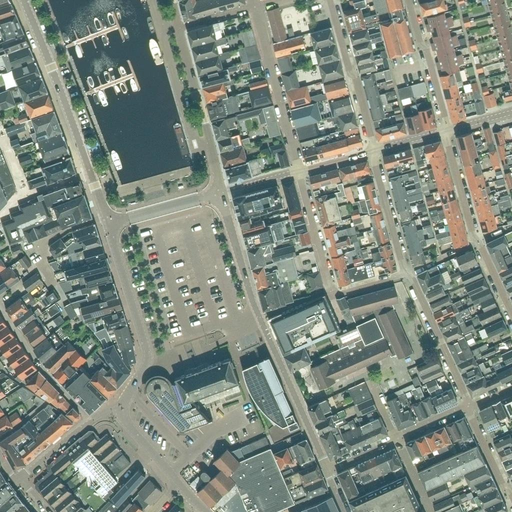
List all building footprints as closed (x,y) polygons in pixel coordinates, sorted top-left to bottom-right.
[(179,0),(182,10),(197,6),(195,0),(179,0)] [(210,14),(206,0),(199,0),(198,0),(202,16),(210,14)] [(206,0),(210,14),(219,11),(215,0),(206,0)] [(215,0),(219,11),(227,9),(225,0),(215,0)] [(225,0),(227,9),(236,6),(234,0),(225,0)] [(346,22),(363,18),(360,8),(366,7),(364,0),(354,0),(352,0),(352,1),(349,2),(351,7),(354,6),(355,9),(343,12),(346,22)] [(373,0),(377,14),(381,13),(389,11),(391,18),(391,21),(407,17),(406,15),(404,6),(402,0),(373,0)] [(435,0),(433,1),(432,1),(420,4),(423,16),(447,9),(446,8),(448,8),(446,3),(448,3),(447,0),(435,0)] [(491,14),(506,10),(503,0),(498,0),(488,3),(491,14)] [(11,3),(0,7),(0,18),(16,13),(11,3)] [(197,6),(182,10),(185,21),(200,17),(197,6)] [(269,16),(280,13),(279,7),(267,11),(269,16)] [(510,22),(506,10),(491,14),(494,26),(510,22)] [(0,18),(0,27),(1,29),(20,23),(16,13),(0,18)] [(426,28),(453,21),(451,16),(445,18),(444,13),(427,18),(429,23),(425,24),(426,28)] [(377,14),(372,15),(363,18),(346,22),(348,32),(365,27),(365,26),(373,24),(371,19),(378,17),(377,14)] [(415,49),(407,17),(391,21),(391,18),(380,21),(389,56),(415,49)] [(282,18),(270,21),(272,26),(283,24),(282,18)] [(433,37),(449,32),(448,27),(454,26),(453,21),(426,28),(427,32),(431,31),(433,37)] [(187,30),(191,46),(216,39),(214,31),(220,29),(218,22),(187,30)] [(511,30),(510,22),(494,26),(498,38),(511,33),(511,30)] [(0,29),(0,35),(3,35),(5,39),(13,35),(14,37),(24,33),(20,23),(1,29),(0,29)] [(273,32),(285,29),(283,24),(272,26),(273,32)] [(314,49),(335,43),(330,27),(310,33),(314,49)] [(245,47),(256,44),(252,29),(241,32),(245,47)] [(275,37),(286,34),(285,29),(273,32),(275,37)] [(349,34),(352,44),(376,38),(379,37),(378,32),(368,34),(367,29),(349,34)] [(432,47),(458,40),(456,36),(450,37),(449,32),(433,37),(434,43),(431,44),(432,47)] [(0,54),(3,54),(28,44),(24,33),(14,37),(3,41),(5,47),(0,48),(0,54)] [(501,49),(511,46),(511,33),(498,38),(501,49)] [(286,34),(275,37),(276,43),(287,39),(286,34)] [(287,39),(276,43),(273,43),(277,57),(305,49),(301,36),(287,39)] [(195,60),(218,54),(216,45),(227,43),(225,37),(216,39),(191,46),(195,60)] [(352,44),(354,54),(371,50),(372,50),(370,43),(377,42),(376,38),(352,44)] [(458,40),(432,47),(433,51),(436,50),(438,56),(454,51),(453,46),(459,45),(458,40)] [(319,64),(339,59),(335,43),(314,49),(319,64)] [(9,70),(35,60),(28,44),(3,54),(9,70)] [(256,44),(245,47),(249,61),(260,58),(256,44)] [(511,58),(511,46),(501,49),(504,61),(511,58)] [(307,58),(316,56),(314,50),(306,52),(307,58)] [(381,53),(372,55),(371,50),(354,54),(357,64),(386,57),(385,50),(380,51),(381,53)] [(199,74),(222,68),(220,60),(231,57),(229,51),(218,54),(195,60),(199,74)] [(454,51),(438,56),(439,62),(436,63),(437,66),(463,59),(461,54),(456,56),(454,51)] [(282,74),(293,71),(289,56),(278,59),(282,74)] [(376,70),(374,64),(383,61),(384,67),(389,66),(386,57),(357,64),(360,74),(376,70)] [(260,58),(249,61),(251,73),(263,70),(260,58)] [(339,59),(319,64),(323,82),(344,76),(339,59)] [(443,75),(460,70),(458,65),(464,64),(463,59),(437,66),(438,70),(441,69),(443,75)] [(20,82),(17,83),(18,85),(42,76),(35,60),(15,68),(20,82)] [(222,68),(199,74),(202,86),(223,80),(230,79),(228,72),(238,69),(236,65),(222,68)] [(443,88),(457,84),(463,82),(460,70),(443,75),(439,76),(443,88)] [(295,71),(293,71),(282,74),(286,90),(299,87),(295,71)] [(364,88),(376,85),(373,74),(361,77),(364,88)] [(24,101),(48,92),(42,76),(18,85),(24,101)] [(349,93),(344,76),(323,82),(328,99),(349,93)] [(233,83),(232,78),(230,79),(223,80),(202,86),(207,102),(227,96),(225,85),(233,83)] [(251,90),(267,86),(265,79),(249,84),(251,90)] [(391,81),(377,84),(379,90),(392,86),(391,81)] [(411,85),(414,96),(426,93),(424,82),(411,85)] [(472,92),(479,90),(477,82),(470,83),(472,92)] [(511,98),(511,83),(510,84),(511,89),(503,92),(505,100),(511,98)] [(446,99),(460,95),(457,84),(443,88),(446,99)] [(366,99),(379,95),(376,85),(364,88),(366,99)] [(400,100),(414,96),(411,85),(398,89),(400,100)] [(268,86),(267,86),(251,90),(248,91),(252,107),(272,102),(268,86)] [(311,103),(306,86),(286,92),(291,109),(311,103)] [(0,110),(15,105),(9,89),(0,92),(0,110)] [(474,99),(481,97),(479,90),(472,92),(474,99)] [(493,91),(490,92),(484,94),(487,106),(497,104),(493,91)] [(28,117),(54,108),(48,92),(24,101),(29,114),(27,114),(28,117)] [(349,93),(328,99),(333,116),(353,111),(349,93)] [(211,117),(226,113),(231,112),(229,104),(239,101),(237,94),(231,95),(227,96),(207,102),(211,117)] [(369,109),(381,105),(387,104),(384,94),(379,95),(366,99),(369,109)] [(460,95),(446,99),(449,110),(463,106),(460,95)] [(475,102),(478,114),(485,112),(482,100),(475,102)] [(311,103),(291,109),(296,127),(313,122),(321,119),(316,102),(311,103)] [(424,129),(436,125),(431,107),(426,108),(424,103),(417,104),(424,129)] [(237,115),(239,124),(243,123),(242,119),(258,115),(260,123),(266,122),(267,125),(266,125),(269,136),(281,133),(273,104),(237,115)] [(409,133),(423,129),(416,104),(410,106),(413,115),(405,117),(409,133)] [(381,105),(369,109),(372,119),(384,116),(381,105)] [(463,106),(449,110),(452,121),(466,117),(463,106)] [(38,126),(39,129),(59,122),(54,109),(31,118),(35,127),(38,126)] [(333,116),(326,118),(327,122),(331,120),(332,125),(336,123),(338,128),(335,129),(335,132),(344,129),(350,127),(357,125),(353,111),(333,116)] [(25,113),(13,118),(15,124),(27,119),(25,113)] [(227,127),(239,124),(237,115),(212,122),(217,139),(229,136),(227,127)] [(503,122),(501,120),(497,124),(503,130),(511,122),(507,118),(503,122)] [(39,129),(38,126),(35,127),(37,132),(33,133),(35,141),(38,140),(62,131),(59,122),(39,129)] [(300,142),(314,138),(317,137),(313,122),(296,127),(300,142)] [(389,127),(392,138),(407,134),(404,123),(389,127)] [(352,135),(350,127),(344,129),(347,137),(345,137),(349,149),(363,145),(360,133),(352,135)] [(392,138),(389,127),(375,130),(378,141),(392,138)] [(483,129),(487,142),(492,140),(489,127),(483,129)] [(314,138),(319,157),(349,149),(345,137),(347,137),(344,129),(317,137),(314,138)] [(501,129),(494,131),(497,145),(505,143),(501,129)] [(38,140),(39,144),(41,150),(66,141),(62,131),(38,140)] [(471,132),(456,137),(459,149),(481,143),(480,138),(473,140),(471,132)] [(240,144),(249,142),(248,137),(241,139),(239,133),(229,136),(217,139),(220,151),(240,146),(240,144)] [(10,141),(13,149),(21,146),(18,138),(10,141)] [(314,138),(300,142),(301,146),(305,161),(319,157),(314,138)] [(495,150),(492,140),(487,142),(489,152),(495,150)] [(46,162),(70,154),(66,141),(41,150),(46,162)] [(426,159),(430,158),(444,154),(440,141),(424,145),(426,153),(424,153),(426,159)] [(272,154),(277,153),(285,150),(283,143),(270,147),(272,154)] [(464,165),(475,162),(474,156),(477,155),(476,150),(483,148),(481,143),(459,149),(464,165)] [(225,167),(244,161),(240,146),(220,151),(225,167)] [(415,160),(416,160),(420,159),(421,159),(418,147),(412,148),(415,160)] [(400,164),(414,160),(411,149),(397,153),(400,164)] [(289,165),(285,150),(277,153),(281,167),(288,165),(289,165)] [(398,174),(402,173),(400,164),(397,153),(382,157),(385,168),(397,165),(398,169),(397,169),(398,174)] [(18,158),(21,166),(33,162),(30,154),(18,158)] [(444,154),(430,158),(432,168),(447,164),(444,154)] [(29,190),(77,172),(71,156),(41,167),(44,176),(37,179),(36,177),(26,181),(29,190)] [(244,161),(225,167),(229,183),(253,176),(260,174),(256,159),(244,162),(244,161)] [(420,159),(416,160),(415,160),(417,168),(424,166),(421,159),(420,159)] [(356,176),(370,172),(367,161),(353,165),(356,176)] [(478,161),(475,162),(464,165),(467,177),(482,173),(478,161)] [(0,173),(8,170),(5,163),(0,165),(0,173)] [(450,175),(447,164),(432,168),(427,169),(430,180),(436,179),(450,175)] [(356,176),(353,165),(340,168),(343,179),(356,176)] [(324,173),(327,184),(340,180),(337,169),(324,173)] [(8,170),(0,173),(0,179),(10,177),(8,170)] [(391,190),(404,186),(403,181),(409,179),(408,178),(417,175),(416,170),(401,175),(388,179),(391,190)] [(327,184),(324,173),(310,176),(313,188),(327,184)] [(485,184),(482,173),(467,177),(470,188),(485,184)] [(439,191),(453,187),(450,175),(436,179),(439,191)] [(10,177),(0,179),(0,182),(2,187),(13,183),(10,177)] [(288,211),(301,207),(294,181),(281,184),(288,211)] [(48,234),(92,216),(80,183),(79,183),(79,182),(78,182),(77,182),(38,196),(39,196),(28,200),(29,201),(18,205),(20,209),(9,213),(11,218),(1,222),(9,245),(27,238),(25,230),(35,226),(43,222),(44,223),(48,234)] [(362,185),(366,200),(377,197),(373,182),(362,185)] [(424,195),(429,193),(426,182),(425,182),(421,183),(424,194),(424,195)] [(13,183),(2,187),(7,201),(16,191),(13,183)] [(485,186),(485,184),(470,188),(473,198),(494,193),(494,192),(490,194),(489,192),(490,191),(489,185),(485,186)] [(256,191),(233,197),(239,219),(250,215),(252,222),(261,219),(259,213),(283,206),(277,185),(256,191)] [(344,188),(348,204),(355,202),(350,186),(344,188)] [(422,193),(420,187),(406,191),(404,186),(391,190),(394,200),(422,193)] [(453,187),(439,191),(442,201),(456,198),(453,187)] [(330,209),(337,207),(333,193),(326,195),(316,198),(319,212),(330,209)] [(397,211),(410,207),(409,202),(423,198),(422,193),(394,200),(397,211)] [(476,209),(509,200),(508,194),(500,197),(500,199),(496,200),(494,193),(473,198),(476,209)] [(425,198),(427,205),(435,203),(433,196),(425,198)] [(377,197),(366,200),(360,202),(362,210),(368,208),(370,213),(381,210),(377,197)] [(430,217),(445,213),(459,209),(456,198),(442,201),(443,204),(444,209),(437,210),(436,209),(428,211),(430,217)] [(509,200),(476,209),(479,220),(495,216),(500,214),(498,207),(502,206),(503,207),(511,205),(509,200)] [(292,218),(303,215),(301,207),(288,211),(287,211),(289,219),(292,218)] [(337,207),(330,209),(319,212),(323,226),(334,223),(334,222),(341,220),(337,207)] [(410,207),(397,211),(400,221),(413,217),(410,207)] [(446,224),(463,220),(459,209),(445,213),(447,218),(448,221),(445,222),(446,224)] [(353,219),(360,217),(359,210),(351,212),(353,219)] [(371,230),(385,227),(382,213),(371,216),(373,226),(370,227),(371,230)] [(445,213),(430,217),(431,222),(439,219),(447,218),(445,213)] [(252,222),(250,215),(239,219),(243,232),(260,227),(264,226),(262,219),(261,219),(252,222)] [(303,215),(292,218),(297,234),(305,232),(304,231),(308,230),(306,225),(303,215)] [(495,216),(479,220),(482,231),(496,227),(494,218),(496,218),(495,216)] [(404,235),(417,231),(414,220),(401,224),(404,235)] [(445,231),(435,234),(436,239),(466,231),(463,220),(446,224),(447,226),(449,226),(450,231),(445,232),(445,231)] [(272,229),(284,226),(282,221),(264,226),(260,227),(243,232),(247,248),(261,244),(275,240),(272,229)] [(48,234),(44,223),(43,222),(35,226),(25,230),(27,238),(29,241),(48,234)] [(72,243),(81,240),(98,235),(94,224),(72,232),(74,236),(69,238),(63,242),(61,238),(50,245),(49,250),(53,256),(66,247),(72,243)] [(335,225),(324,228),(328,242),(338,239),(356,235),(354,226),(346,228),(336,231),(335,225)] [(385,227),(371,230),(372,232),(375,232),(378,243),(389,240),(385,227)] [(490,252),(506,244),(511,241),(511,230),(504,235),(486,243),(490,252)] [(407,245),(419,241),(419,240),(417,231),(404,235),(407,245)] [(469,242),(466,231),(436,239),(438,245),(453,241),(454,244),(452,245),(453,248),(461,246),(461,244),(469,242)] [(81,240),(72,243),(66,247),(68,253),(101,244),(98,235),(81,240)] [(338,239),(328,242),(332,256),(342,253),(342,250),(341,247),(352,244),(352,243),(358,241),(358,240),(356,235),(338,239)] [(407,245),(410,256),(422,252),(421,247),(426,245),(435,242),(436,242),(434,237),(419,241),(407,245)] [(372,253),(373,258),(374,261),(394,256),(390,243),(379,246),(380,251),(372,253)] [(70,269),(105,257),(101,244),(68,253),(67,254),(71,267),(70,268),(70,269)] [(261,244),(247,248),(253,268),(266,264),(264,256),(261,244)] [(506,244),(490,252),(495,262),(511,255),(506,244)] [(286,258),(293,256),(296,255),(293,245),(271,251),(272,253),(274,261),(286,258)] [(13,255),(22,251),(20,246),(11,249),(13,255)] [(457,257),(462,269),(464,273),(470,270),(469,266),(477,262),(471,250),(457,257)] [(425,263),(424,259),(429,258),(428,254),(423,255),(422,252),(410,256),(413,266),(425,263)] [(18,260),(25,269),(32,264),(25,255),(18,260)] [(343,255),(332,258),(336,272),(347,269),(343,255)] [(499,272),(511,266),(511,256),(511,255),(495,262),(499,272)] [(298,277),(294,262),(293,256),(286,258),(274,261),(275,267),(272,268),(273,271),(277,270),(280,282),(288,280),(298,277)] [(397,270),(394,256),(374,261),(375,267),(382,266),(385,267),(386,273),(397,270)] [(105,257),(70,269),(70,268),(54,273),(53,274),(57,282),(109,268),(105,257)] [(266,264),(253,268),(258,288),(280,282),(277,270),(273,271),(272,268),(275,267),(274,261),(266,264)] [(14,263),(10,266),(0,273),(0,277),(2,276),(9,287),(20,279),(12,269),(16,266),(14,263)] [(371,263),(364,265),(368,278),(375,276),(371,263)] [(356,267),(354,267),(357,281),(368,278),(364,265),(356,267)] [(445,284),(437,266),(417,275),(425,293),(445,284)] [(511,276),(511,266),(499,272),(503,280),(511,276)] [(347,269),(336,272),(339,282),(340,286),(351,283),(357,281),(354,267),(347,269)] [(464,284),(483,275),(479,268),(461,276),(462,276),(461,277),(464,284)] [(91,275),(79,278),(82,288),(111,280),(112,279),(109,270),(91,275)] [(306,274),(311,290),(323,287),(319,271),(306,274)] [(22,283),(22,284),(28,292),(42,282),(36,273),(22,283)] [(0,293),(9,287),(2,276),(0,277),(0,293)] [(506,288),(511,285),(511,276),(503,280),(506,288)] [(488,287),(484,277),(465,286),(469,296),(488,287)] [(86,296),(86,298),(83,299),(85,306),(100,301),(99,299),(117,293),(114,283),(112,283),(111,280),(82,288),(80,289),(82,294),(85,293),(88,292),(89,295),(86,296)] [(293,301),(288,280),(280,282),(258,288),(264,309),(293,301)] [(429,302),(445,295),(443,290),(451,286),(449,282),(445,284),(425,293),(429,302)] [(394,286),(346,300),(349,307),(356,323),(363,339),(354,343),(355,345),(349,348),(348,345),(340,349),(322,356),(316,359),(312,361),(309,362),(312,367),(311,368),(320,388),(336,381),(335,379),(392,354),(392,355),(397,353),(399,358),(412,352),(391,304),(399,302),(394,286)] [(480,300),(492,295),(488,287),(477,293),(480,300)] [(45,295),(50,302),(51,303),(59,298),(53,290),(45,295)] [(28,292),(5,308),(13,319),(29,308),(36,303),(28,292)] [(284,354),(305,345),(332,333),(340,330),(341,329),(340,329),(325,294),(269,319),(284,354)] [(434,312),(453,303),(448,294),(445,295),(429,302),(434,312)] [(100,301),(85,306),(81,307),(77,308),(78,311),(82,310),(86,322),(95,319),(94,316),(121,307),(118,296),(100,301)] [(479,302),(484,312),(497,306),(492,296),(479,302)] [(341,310),(349,307),(346,300),(344,297),(336,299),(341,310)] [(77,308),(80,307),(78,300),(71,302),(75,308),(77,308)] [(438,321),(454,314),(452,309),(462,305),(460,300),(453,303),(434,312),(438,321)] [(75,308),(71,302),(65,306),(72,318),(79,314),(75,308)] [(482,325),(501,316),(502,316),(497,306),(484,312),(477,314),(482,325)] [(341,310),(348,326),(356,323),(349,307),(341,310)] [(470,313),(467,307),(454,314),(438,321),(442,331),(464,321),(461,316),(470,313)] [(29,308),(13,319),(19,329),(22,328),(36,317),(29,308)] [(105,327),(107,330),(112,328),(114,327),(126,323),(122,310),(101,316),(103,322),(105,325),(105,327)] [(64,321),(60,315),(53,320),(57,326),(64,321)] [(36,318),(36,317),(22,328),(25,333),(23,334),(25,338),(43,325),(38,317),(36,318)] [(489,337),(507,329),(503,320),(485,328),(489,337)] [(447,341),(463,334),(472,330),(470,325),(466,327),(464,321),(458,324),(442,331),(447,341)] [(355,345),(354,343),(363,339),(356,323),(348,326),(347,327),(341,329),(340,330),(332,333),(340,349),(348,345),(349,348),(355,345)] [(120,348),(132,344),(126,324),(114,328),(114,327),(112,328),(107,330),(109,335),(116,333),(118,342),(120,348)] [(43,325),(25,338),(28,341),(30,339),(34,344),(46,335),(49,333),(43,325)] [(6,326),(0,330),(0,345),(14,336),(6,326)] [(43,363),(57,350),(63,344),(57,336),(53,332),(46,338),(33,349),(43,363)] [(453,354),(469,346),(468,345),(475,342),(473,338),(471,332),(464,335),(463,334),(447,341),(453,354)] [(124,363),(116,349),(109,335),(104,337),(108,346),(101,349),(107,361),(112,366),(124,379),(131,371),(128,367),(124,363)] [(0,357),(2,361),(4,359),(6,358),(21,347),(14,336),(0,345),(0,348),(4,354),(0,356),(0,357)] [(72,345),(75,348),(79,345),(81,343),(79,340),(77,342),(76,341),(72,345)] [(75,348),(72,345),(67,341),(63,344),(57,350),(43,363),(52,373),(75,348)] [(132,344),(120,348),(116,349),(124,363),(128,367),(133,364),(132,361),(136,360),(132,344)] [(469,346),(453,354),(457,363),(481,352),(493,347),(493,346),(488,349),(486,344),(471,351),(469,346)] [(90,376),(89,375),(79,366),(86,359),(81,354),(84,350),(79,345),(75,348),(52,373),(87,411),(93,411),(102,401),(107,398),(92,382),(92,383),(88,379),(89,379),(88,378),(90,376)] [(309,362),(312,361),(305,345),(284,354),(291,370),(309,362)] [(29,358),(21,347),(6,358),(11,365),(7,368),(9,371),(14,368),(13,368),(29,358)] [(481,352),(457,363),(461,373),(469,369),(478,366),(477,364),(475,360),(482,356),(482,358),(496,352),(493,347),(481,352)] [(511,349),(501,354),(506,365),(511,362),(511,349)] [(98,370),(117,387),(124,379),(112,366),(110,368),(99,357),(94,352),(91,355),(102,366),(98,370)] [(260,361),(248,366),(243,369),(245,380),(249,390),(251,394),(252,394),(255,401),(259,410),(261,408),(268,415),(275,421),(283,426),(287,425),(290,432),(300,428),(283,390),(284,390),(284,389),(269,356),(260,360),(260,361)] [(424,383),(444,374),(437,357),(417,366),(424,383)] [(29,358),(13,368),(14,368),(19,375),(14,378),(20,382),(23,379),(22,378),(36,368),(29,358)] [(177,383),(170,385),(169,383),(168,382),(166,380),(165,379),(163,378),(161,377),(159,377),(157,377),(155,378),(153,379),(151,380),(150,381),(148,383),(147,385),(147,387),(146,389),(146,391),(147,393),(148,395),(149,396),(150,398),(179,429),(180,430),(181,430),(182,430),(183,430),(184,430),(185,430),(212,420),(212,419),(209,420),(196,405),(192,407),(190,400),(239,381),(230,358),(175,379),(177,383)] [(469,369),(461,373),(464,378),(466,383),(475,380),(484,376),(492,372),(490,367),(486,368),(483,362),(477,364),(478,366),(469,369)] [(511,373),(508,365),(495,371),(502,383),(511,378),(511,373)] [(117,387),(98,370),(93,374),(90,376),(88,378),(89,379),(88,379),(92,383),(92,382),(107,398),(117,387)] [(36,392),(46,379),(39,371),(26,384),(36,392)] [(475,380),(466,383),(472,396),(497,385),(501,383),(502,383),(495,371),(492,372),(484,376),(475,380)] [(417,376),(411,379),(415,387),(421,385),(417,376)] [(0,383),(0,396),(5,393),(2,388),(13,381),(9,378),(0,383)] [(435,378),(426,383),(426,384),(430,392),(436,389),(439,388),(435,378)] [(46,379),(36,392),(50,401),(50,400),(58,391),(46,379)] [(356,404),(371,397),(364,382),(359,384),(348,389),(354,404),(356,404)] [(419,386),(415,388),(416,390),(417,390),(421,400),(428,416),(437,412),(430,396),(425,399),(419,386)] [(23,402),(34,395),(23,387),(17,391),(23,402)] [(436,389),(430,392),(431,394),(432,394),(434,397),(440,411),(458,403),(451,389),(450,389),(444,392),(440,394),(438,395),(436,389)] [(418,402),(413,404),(420,420),(428,416),(421,400),(417,390),(416,390),(413,392),(418,402)] [(58,391),(50,400),(57,406),(58,406),(67,413),(66,413),(74,419),(77,419),(79,417),(79,414),(73,407),(73,408),(65,399),(58,391)] [(399,429),(417,421),(411,408),(412,408),(405,393),(387,401),(399,429)] [(371,397),(356,404),(361,415),(376,408),(371,397)] [(511,417),(511,403),(509,397),(501,401),(507,416),(509,419),(511,417)] [(0,418),(6,415),(2,409),(9,404),(5,398),(0,401),(0,418)] [(314,422),(332,414),(330,409),(326,399),(307,407),(314,422)] [(507,416),(501,401),(492,405),(498,420),(500,423),(502,422),(500,419),(507,416)] [(55,420),(64,432),(64,431),(74,423),(62,413),(59,416),(50,408),(52,407),(49,404),(43,408),(55,420)] [(504,432),(501,426),(500,423),(498,420),(492,405),(479,411),(489,433),(498,428),(501,433),(504,432)] [(50,443),(64,432),(55,420),(43,408),(36,415),(39,419),(42,423),(37,427),(42,432),(50,443)] [(339,411),(332,414),(314,422),(319,433),(335,426),(336,425),(336,426),(346,422),(346,421),(343,415),(345,414),(343,409),(339,411)] [(6,415),(0,418),(0,433),(21,420),(16,412),(8,418),(6,415)] [(380,417),(370,421),(378,438),(388,434),(380,417)] [(455,421),(468,449),(477,445),(475,440),(474,441),(472,436),(473,436),(465,417),(455,421)] [(42,432),(37,427),(35,424),(33,426),(29,420),(20,427),(32,441),(36,437),(42,432)] [(370,421),(361,425),(368,442),(378,438),(370,421)] [(468,449),(455,421),(447,425),(453,441),(459,438),(460,440),(458,441),(463,451),(468,449)] [(319,433),(325,446),(336,442),(333,434),(339,432),(336,426),(336,425),(335,426),(319,433)] [(356,428),(352,429),(359,447),(368,442),(361,425),(356,428)] [(435,431),(444,452),(446,451),(445,449),(447,448),(445,445),(451,442),(445,426),(435,431)] [(17,451),(23,447),(28,444),(32,441),(20,427),(18,429),(21,436),(3,448),(16,471),(26,463),(17,451)] [(0,443),(3,448),(21,436),(18,429),(0,442),(0,443)] [(359,447),(352,429),(347,432),(342,434),(350,451),(359,447)] [(425,435),(432,450),(437,448),(440,455),(441,455),(444,453),(444,452),(435,431),(425,435)] [(50,443),(42,432),(36,437),(37,439),(36,440),(42,449),(50,443)] [(117,480),(89,448),(97,441),(90,433),(49,467),(53,472),(36,485),(59,511),(96,511),(110,498),(114,494),(108,487),(117,480)] [(97,441),(89,448),(114,476),(130,463),(105,434),(99,439),(100,439),(97,441)] [(511,437),(511,438),(509,434),(493,441),(497,451),(511,444),(511,437)] [(416,439),(427,465),(431,463),(428,457),(426,453),(432,450),(425,435),(416,439)] [(266,436),(249,443),(254,454),(271,447),(266,436)] [(304,452),(311,449),(306,439),(292,445),(296,456),(304,452)] [(427,465),(416,439),(406,444),(413,459),(418,457),(419,460),(422,467),(427,465)] [(27,453),(30,451),(34,456),(42,449),(36,440),(29,446),(28,444),(23,447),(27,453)] [(336,442),(325,446),(330,459),(348,452),(345,446),(339,449),(336,442)] [(295,503),(271,447),(254,454),(249,443),(244,446),(240,448),(240,447),(229,452),(228,450),(228,449),(227,448),(214,461),(215,462),(216,462),(222,468),(213,477),(209,472),(208,471),(207,470),(206,470),(205,470),(204,470),(203,470),(202,471),(201,472),(201,473),(201,474),(201,475),(202,476),(202,477),(203,477),(208,482),(197,492),(198,493),(199,493),(210,504),(209,505),(215,511),(220,506),(225,511),(272,511),(295,503)] [(511,444),(497,451),(502,460),(511,455),(511,444)] [(477,445),(468,449),(463,451),(447,458),(444,453),(441,455),(443,460),(418,471),(426,489),(444,481),(463,472),(485,463),(477,445)] [(30,451),(27,453),(23,447),(17,451),(26,463),(34,456),(30,451)] [(281,467),(293,462),(287,447),(281,450),(279,449),(276,450),(275,452),(274,453),(281,467)] [(311,449),(304,452),(296,456),(299,462),(300,462),(303,469),(309,466),(311,469),(318,466),(311,449)] [(395,476),(399,475),(396,468),(402,466),(395,449),(385,453),(392,470),(395,476)] [(375,457),(383,474),(392,470),(385,453),(375,457)] [(511,455),(502,460),(506,469),(511,466),(511,455)] [(383,474),(375,457),(366,461),(373,478),(376,484),(380,482),(378,476),(383,474)] [(373,478),(366,461),(356,466),(363,483),(373,478)] [(465,477),(468,483),(469,487),(492,477),(485,463),(463,472),(465,477)] [(323,477),(318,466),(311,469),(309,466),(303,469),(284,477),(290,490),(323,477)] [(364,490),(363,487),(357,489),(350,475),(356,472),(354,466),(337,474),(349,499),(365,492),(364,490)] [(125,484),(114,494),(110,498),(118,506),(126,497),(145,476),(143,474),(139,469),(125,484)] [(422,509),(406,474),(400,477),(349,500),(354,510),(354,511),(392,511),(401,508),(402,511),(423,511),(422,508),(422,509)] [(323,477),(290,490),(296,503),(308,498),(309,499),(326,492),(325,491),(328,490),(323,477)] [(478,495),(496,487),(492,477),(469,487),(470,490),(475,488),(478,495)] [(0,505),(15,492),(7,481),(0,486),(0,505)] [(135,503),(142,510),(149,503),(150,504),(162,492),(150,481),(132,500),(135,503)] [(444,481),(426,489),(431,501),(449,493),(444,481)] [(496,487),(478,495),(470,499),(472,503),(475,501),(476,503),(479,509),(484,507),(502,499),(496,487)] [(464,491),(458,494),(462,502),(467,499),(464,491)] [(0,511),(11,511),(23,502),(15,492),(0,505),(0,511)] [(439,511),(458,504),(457,504),(462,502),(458,494),(433,505),(435,511),(439,511)] [(140,511),(142,510),(135,503),(134,505),(126,497),(122,501),(123,502),(113,511),(140,511)] [(338,511),(332,497),(297,511),(338,511)] [(113,511),(123,502),(122,501),(118,506),(110,498),(96,511),(113,511)] [(502,499),(484,507),(485,511),(505,511),(507,511),(502,499)] [(30,511),(23,502),(11,511),(30,511)]
